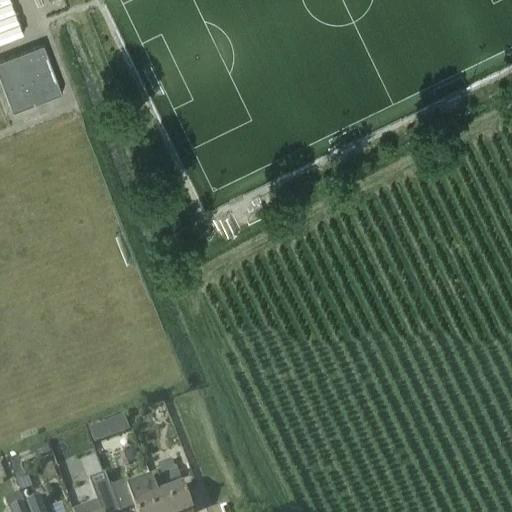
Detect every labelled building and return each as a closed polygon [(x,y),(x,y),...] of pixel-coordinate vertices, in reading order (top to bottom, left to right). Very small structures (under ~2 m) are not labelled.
[(0,0),(0,42),(24,34),(11,0),(0,0)] [(44,44),(0,60),(0,72),(14,111),(62,93),(44,44)] [(112,424),(117,437),(129,433),(124,420),(112,424)] [(41,449),(9,462),(17,482),(26,479),(21,466),(44,457),(41,449)] [(176,470),(161,475),(165,486),(180,481),(176,470)] [(125,486),(110,491),(118,511),(127,511),(134,509),(135,511),(163,511),(159,499),(153,483),(128,492),(125,486)] [(192,511),(184,490),(159,499),(163,511),(192,511)] [(43,511),(40,503),(25,509),(25,511),(43,511)]
